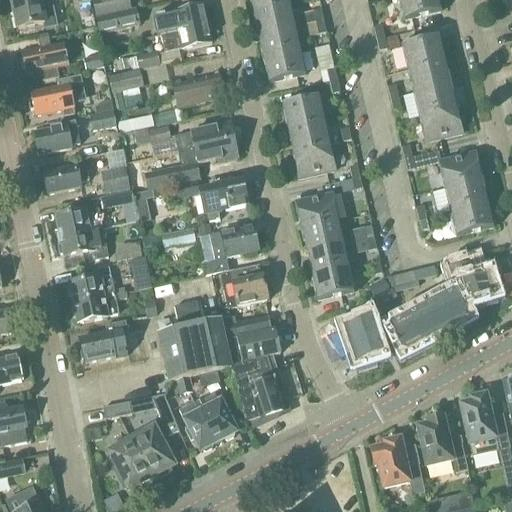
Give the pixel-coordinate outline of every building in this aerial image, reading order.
[(18,34),(45,28),(42,12),(52,10),(50,0),(26,0),(12,3),(18,34)] [(95,20),(120,14),(131,12),(128,0),(118,0),(117,0),(92,6),(95,20)] [(249,0),(253,15),(289,7),(287,0),(249,0)] [(399,0),(405,23),(416,20),(440,14),(436,0),(399,0)] [(289,7),(253,15),(258,39),(294,31),(289,7)] [(160,38),(207,28),(203,10),(156,20),(160,38)] [(323,24),(321,12),(313,14),(315,26),(323,24)] [(99,38),(138,29),(135,13),(95,22),(99,38)] [(326,36),(323,24),(315,26),(318,38),(326,36)] [(211,47),(207,28),(160,38),(164,57),(211,47)] [(382,29),(374,31),(376,42),(384,41),(382,29)] [(294,31),(258,39),(264,62),(299,54),(294,31)] [(408,73),(444,64),(438,40),(403,48),(408,73)] [(384,41),(376,42),(379,54),(387,52),(384,41)] [(27,77),(39,75),(42,85),(58,81),(56,72),(57,72),(56,69),(66,67),(63,51),(53,53),(52,49),(51,50),(23,56),(22,55),(21,56),(23,62),(20,63),(22,73),(25,72),(26,78),(27,78),(27,77)] [(299,54),(264,62),(269,86),(305,78),(299,54)] [(138,73),(158,68),(156,56),(136,60),(138,73)] [(84,59),(86,73),(104,70),(102,57),(84,59)] [(408,73),(414,96),(450,87),(444,64),(408,73)] [(329,85),(337,83),(334,72),(326,74),(329,85)] [(112,98),(143,90),(139,75),(108,82),(112,98)] [(56,84),(57,90),(56,90),(30,96),(29,96),(31,103),(28,104),(30,114),(33,113),(35,121),(36,121),(35,120),(61,115),(62,115),(63,120),(75,118),(73,108),(86,105),(81,78),(56,84)] [(177,112),(223,101),(218,79),(171,90),(177,112)] [(337,83),(329,85),(332,97),(340,95),(337,83)] [(450,87),(414,96),(420,119),(455,110),(450,87)] [(390,101),(398,99),(395,88),(387,90),(390,101)] [(398,99),(390,101),(393,113),(401,112),(398,99)] [(288,132),(323,124),(318,100),(282,108),(288,132)] [(462,137),(455,110),(420,119),(426,146),(462,137)] [(113,114),(90,119),(93,134),(116,129),(113,114)] [(128,135),(152,130),(150,118),(126,123),(128,135)] [(80,148),(75,124),(66,126),(66,129),(34,135),(39,159),(71,153),(70,150),(80,148)] [(288,132),(293,155),(329,148),(323,124),(288,132)] [(144,134),(148,149),(171,144),(167,129),(144,134)] [(174,140),(177,156),(233,143),(230,130),(209,134),(208,132),(190,136),(174,140)] [(351,143),(348,131),(340,133),(343,145),(351,143)] [(233,143),(177,156),(181,172),(216,164),(216,167),(237,162),(233,143)] [(329,148),(293,155),(299,182),(335,174),(329,148)] [(404,162),(412,160),(409,149),(401,151),(404,162)] [(481,183),(477,168),(475,157),(439,165),(445,191),(481,183)] [(412,160),(404,162),(407,174),(415,172),(412,160)] [(349,170),(351,182),(359,180),(357,168),(349,170)] [(79,187),(88,185),(85,169),(43,177),(48,199),(80,192),(79,187)] [(106,198),(129,193),(125,172),(101,176),(106,198)] [(132,181),(136,197),(146,195),(173,189),(169,172),(132,181)] [(362,192),(359,180),(351,182),(354,194),(362,192)] [(211,192),(203,194),(199,195),(196,183),(173,188),(176,201),(197,196),(203,220),(208,219),(210,225),(218,223),(217,216),(246,209),(244,200),(246,200),(242,185),(211,191),(211,192)] [(481,183),(445,191),(451,214),(486,206),(481,183)] [(131,194),(99,201),(101,212),(134,206),(131,194)] [(146,195),(136,197),(135,197),(137,207),(148,204),(146,195)] [(302,232),(337,224),(331,198),(296,206),(302,232)] [(486,206),(451,214),(457,239),(493,231),(486,206)] [(415,211),(418,223),(426,221),(423,209),(415,211)] [(58,234),(60,241),(102,233),(98,213),(86,216),(86,214),(55,221),(56,224),(54,226),(55,233),(58,234)] [(429,233),(426,221),(418,223),(421,234),(429,233)] [(337,224),(302,232),(307,255),(342,248),(337,224)] [(363,231),(365,242),(373,240),(371,229),(363,231)] [(223,247),(227,263),(258,256),(252,231),(235,235),(234,232),(220,235),(221,236),(209,239),(212,250),(223,247)] [(165,251),(194,244),(192,232),(162,239),(165,251)] [(102,233),(60,241),(61,249),(59,251),(60,258),(63,258),(64,261),(93,255),(94,264),(108,262),(102,233)] [(376,253),(373,240),(365,242),(368,254),(376,253)] [(133,262),(142,261),(140,246),(131,248),(133,262)] [(342,248),(307,255),(312,279),(348,271),(342,248)] [(145,262),(130,265),(135,294),(151,291),(145,262)] [(454,290),(461,287),(467,304),(477,301),(479,310),(498,304),(488,277),(481,279),(475,263),(448,272),(454,290)] [(371,267),(374,278),(382,276),(379,265),(371,267)] [(418,290),(416,283),(435,278),(433,270),(420,273),(388,281),(391,292),(375,301),(379,310),(396,301),(394,297),(418,290)] [(73,307),(125,296),(123,291),(113,294),(110,280),(108,271),(92,275),(93,282),(69,287),(70,290),(67,292),(69,299),(72,299),(73,307)] [(348,271),(312,279),(318,303),(353,296),(348,271)] [(237,311),(267,304),(265,296),(266,296),(263,279),(231,286),(231,287),(223,289),(228,310),(237,308),(237,311)] [(368,290),(374,299),(388,291),(383,282),(368,290)] [(455,294),(380,334),(389,351),(398,347),(402,355),(469,320),(455,294)] [(126,301),(125,296),(73,307),(75,314),(72,316),(74,323),(77,324),(77,327),(108,320),(108,319),(117,317),(114,303),(126,301)] [(153,303),(143,305),(146,320),(156,317),(153,303)] [(0,338),(11,336),(7,314),(0,315),(0,338)] [(340,321),(349,348),(358,375),(377,369),(374,360),(383,356),(371,321),(361,324),(358,315),(340,321)] [(246,339),(243,325),(235,327),(234,321),(220,324),(225,344),(236,341),(242,340),(246,339)] [(177,383),(189,380),(231,371),(220,324),(158,338),(169,385),(177,383)] [(236,341),(225,344),(231,371),(234,383),(246,426),(249,432),(288,415),(284,403),(281,404),(279,396),(283,395),(279,383),(275,385),(274,382),(273,383),(270,372),(266,360),(279,357),(274,333),(246,339),(236,341)] [(116,360),(124,358),(119,335),(111,336),(110,336),(80,342),(82,353),(80,357),(81,362),(85,364),(85,367),(116,361),(116,360)] [(0,388),(21,384),(16,361),(0,363),(0,388)] [(189,380),(177,383),(178,389),(191,387),(189,380)] [(191,387),(178,389),(180,398),(192,395),(191,387)] [(205,414),(202,415),(215,447),(226,442),(229,443),(234,440),(234,437),(236,436),(228,419),(231,418),(225,407),(222,409),(220,405),(215,396),(200,404),(205,414)] [(164,398),(151,401),(167,439),(179,435),(164,398)] [(471,406),(460,409),(472,460),(509,452),(504,424),(492,427),(485,399),(470,402),(471,406)] [(129,406),(102,411),(105,423),(131,418),(129,406)] [(215,447),(202,415),(200,416),(194,406),(179,414),(189,432),(186,434),(191,443),(193,442),(200,455),(202,454),(205,455),(211,452),(211,450),(215,447)] [(0,444),(13,442),(12,437),(27,434),(26,428),(30,427),(28,416),(24,417),(23,411),(7,414),(6,409),(0,409),(0,444)] [(428,429),(417,431),(426,470),(452,464),(455,476),(467,474),(461,447),(449,449),(442,421),(427,425),(428,429)] [(131,443),(151,481),(154,479),(156,482),(171,474),(169,471),(174,469),(154,431),(131,443)] [(151,481),(131,443),(108,455),(120,477),(116,479),(123,492),(127,491),(128,493),(151,481)] [(378,469),(383,492),(409,486),(412,498),(424,496),(418,469),(406,471),(400,443),(384,447),(385,451),(370,454),(374,469),(378,469)] [(0,468),(0,482),(25,477),(22,464),(0,468)] [(44,511),(43,508),(39,509),(37,506),(29,509),(25,502),(14,507),(16,511),(44,511)]
